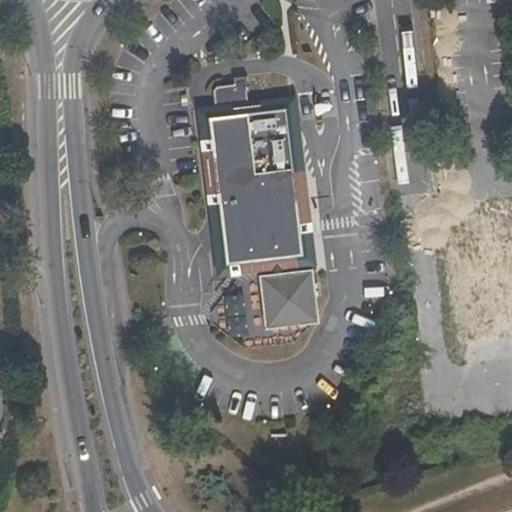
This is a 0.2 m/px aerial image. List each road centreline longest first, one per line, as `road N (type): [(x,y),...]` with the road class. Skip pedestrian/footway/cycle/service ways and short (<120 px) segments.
road 1 (tertiary): [(150,511),(100,351),(62,127)]
road 2 (tertiary): [(62,127),(56,280),(94,511)]
road 3 (tertiary): [(59,0),(62,127)]
